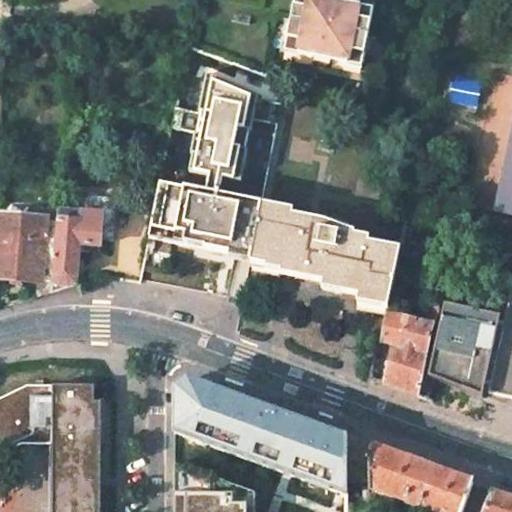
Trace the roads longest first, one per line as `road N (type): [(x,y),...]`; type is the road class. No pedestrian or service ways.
road 1 (secondary): [(511,457),(168,336)]
road 2 (residential): [(168,336),(158,374),(156,511)]
road 3 (secondary): [(168,336),(100,320),(0,333)]
